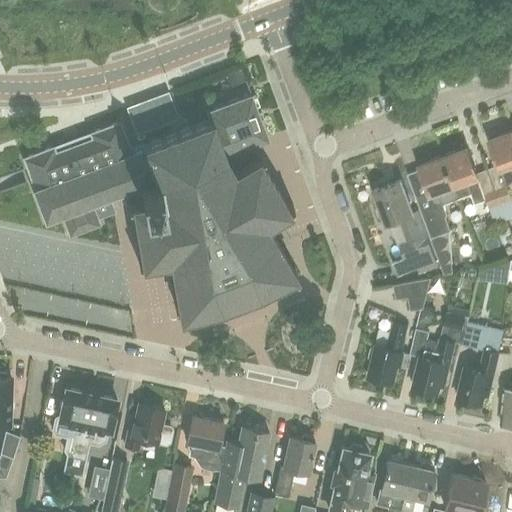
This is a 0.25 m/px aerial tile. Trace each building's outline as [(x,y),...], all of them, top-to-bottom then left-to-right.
[(294,276),(298,274),(265,220),(293,203),(291,200),(287,202),(260,157),(263,154),(261,151),(248,159),(241,146),(240,145),(267,135),(250,91),(206,108),(210,117),(143,142),(145,145),(131,150),(119,120),(90,131),(92,137),(54,151),(52,145),(23,156),(35,187),(33,188),(45,219),(62,213),(70,234),(99,223),(91,202),(139,184),(142,200),(128,203),(128,206),(133,206),(142,258),(137,259),(138,263),(170,257),(181,319),(186,318),(185,314),(219,305),(220,309),(224,308),(222,303),(257,291),(259,295),(262,294),(260,289),(292,272),(294,276)] [(123,108),(132,133),(158,123),(149,98),(123,108)] [(511,200),(505,182),(511,179),(511,128),(489,137),(498,163),(487,167),(494,186),(504,215),(511,212),(511,200)] [(483,190),(481,185),(466,145),(443,153),(458,196),(474,190),(478,200),(485,197),(493,219),(504,215),(494,186),(483,190)] [(458,196),(443,153),(419,162),(428,188),(415,193),(429,233),(430,234),(450,227),(445,214),(446,210),(443,202),(458,196)] [(419,271),(437,264),(425,234),(429,233),(420,208),(412,211),(400,179),(374,188),(386,221),(398,216),(407,240),(399,243),(404,256),(392,261),(397,273),(416,266),(419,271)] [(422,306),(430,276),(394,283),(396,297),(408,295),(410,308),(422,306)] [(443,383),(454,340),(462,341),(469,316),(448,310),(444,324),(441,336),(440,341),(427,338),(423,354),(420,353),(413,385),(416,386),(418,389),(429,392),(433,390),(436,391),(439,382),(443,383)] [(501,345),(506,327),(468,318),(464,335),(501,345)] [(375,343),(375,345),(373,345),(370,346),(368,355),(370,357),(372,357),(368,374),(371,375),(370,379),(380,381),(380,377),(393,380),(397,364),(400,364),(404,350),(401,350),(407,324),(393,321),(387,346),(375,343)] [(488,393),(498,350),(485,347),(480,367),(464,364),(456,396),(481,401),(483,392),(488,393)] [(14,399),(9,399),(10,376),(6,376),(7,372),(0,371),(0,423),(9,424),(9,406),(14,406),(14,399)] [(511,380),(504,380),(500,422),(511,422),(511,380)] [(66,447),(71,449),(72,449),(75,436),(81,437),(91,392),(66,386),(60,415),(56,417),(54,428),(56,432),(64,433),(68,431),(69,432),(66,447)] [(116,397),(91,392),(81,437),(75,436),(72,449),(71,449),(70,453),(83,456),(87,440),(97,442),(104,438),(106,426),(109,427),(116,397)] [(124,444),(138,447),(140,436),(166,442),(169,439),(172,428),(169,424),(161,422),(164,407),(139,401),(136,416),(131,415),(124,444)] [(215,465),(221,467),(226,445),(218,443),(223,419),(192,412),(187,439),(192,440),(190,452),(195,453),(201,462),(204,464),(211,466),(215,465)] [(237,502),(244,471),(259,474),(268,428),(265,427),(264,423),(255,422),(253,425),(242,422),(237,443),(226,441),(226,445),(221,467),(215,498),(237,502)] [(290,432),(283,462),(280,462),(273,490),(287,493),(294,466),(308,469),(315,438),(313,438),(312,435),(303,433),(301,435),(290,432)] [(333,495),(329,509),(342,511),(344,511),(345,508),(361,511),(362,511),(370,480),(363,478),(369,452),(363,450),(363,448),(361,444),(353,442),(349,444),(349,447),(342,446),(337,469),(339,469),(336,480),(335,479),(331,494),(333,495)] [(0,475),(5,476),(12,456),(0,451),(0,475)] [(379,488),(391,490),(388,503),(385,511),(398,511),(410,461),(387,455),(379,488)] [(98,511),(99,511),(114,511),(126,460),(110,457),(98,511)] [(181,511),(192,464),(175,461),(165,507),(181,511)] [(421,464),(410,461),(398,511),(411,511),(412,509),(411,509),(414,496),(427,499),(434,467),(433,467),(433,466),(432,463),(423,461),(421,462),(421,464)] [(477,511),(485,480),(452,472),(444,505),(461,509),(460,511),(477,511)] [(251,493),(247,511),(269,511),(273,496),(251,493)]
